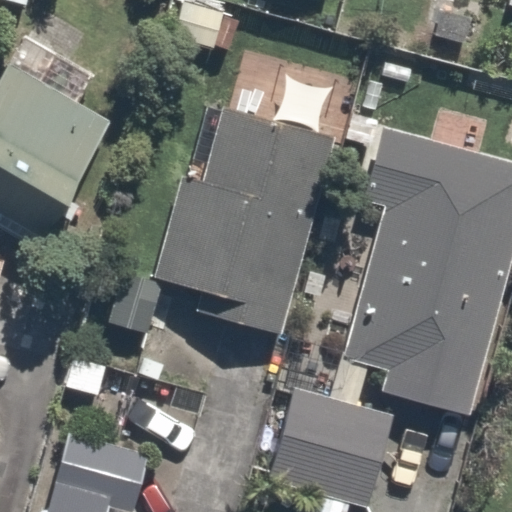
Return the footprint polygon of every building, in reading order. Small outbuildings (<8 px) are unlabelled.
[(108,121),(0,58),(0,223),(36,245),(108,121)] [(204,86),(145,270),(195,286),(190,303),(269,328),(333,127),(204,86)] [(511,246),(511,156),(379,123),(356,214),(368,217),(322,398),(287,389),(265,475),(307,485),(302,506),(327,511),(341,511),(346,495),(368,501),(392,410),(354,401),(361,372),(473,400),(511,246)] [(129,332),(156,279),(117,260),(90,312),(129,332)] [(125,511),(143,453),(59,428),(34,511),(125,511)]
